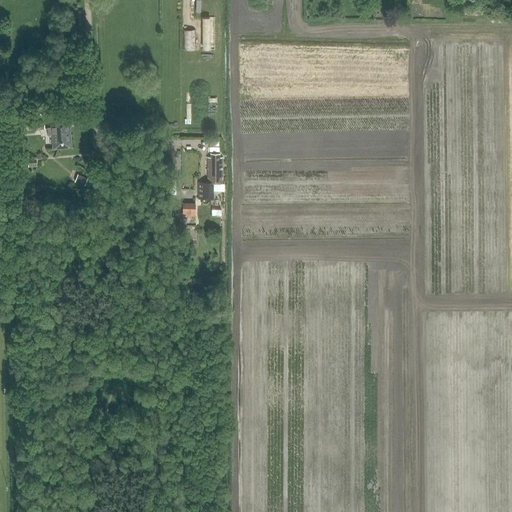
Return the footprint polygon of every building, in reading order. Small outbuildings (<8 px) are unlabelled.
[(23,120),(35,119),(35,111),(22,112),(23,120)] [(54,148),(70,146),(68,116),(51,117),(52,127),(48,128),(48,135),(53,134),(54,148)] [(24,130),(45,128),(44,118),(35,119),(23,120),(24,130)] [(214,183),(223,183),(223,157),(220,157),(220,154),(211,154),(211,157),(207,157),(208,183),(199,183),(199,199),(214,199),(214,183)] [(77,174),(74,182),(84,186),(87,178),(77,174)] [(195,201),(182,201),(182,215),(195,215),(195,201)] [(212,210),(212,216),(217,216),(217,218),(224,218),(224,215),(222,215),(222,210),(212,210)]
